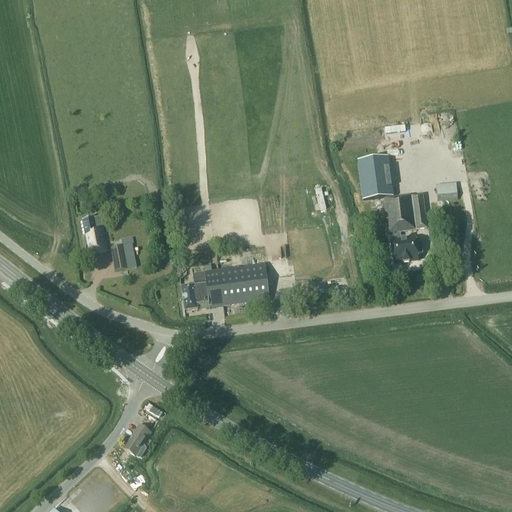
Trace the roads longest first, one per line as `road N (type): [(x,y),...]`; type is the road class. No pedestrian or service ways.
road 1 (unclassified): [(171,335),(511,296)]
road 2 (primary): [(402,511),(282,457),(147,376)]
road 3 (unclassified): [(171,335),(104,312),(0,237)]
road 4 (primary): [(147,376),(0,263)]
road 5 (tertiary): [(39,511),(104,451),(147,376)]
road 6 (track): [(472,301),(461,182),(453,168),(423,172)]
